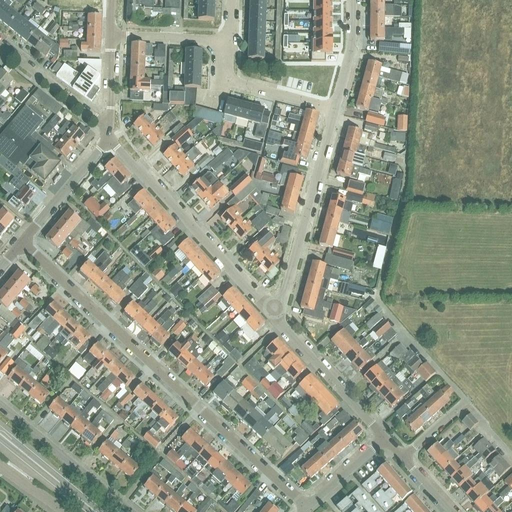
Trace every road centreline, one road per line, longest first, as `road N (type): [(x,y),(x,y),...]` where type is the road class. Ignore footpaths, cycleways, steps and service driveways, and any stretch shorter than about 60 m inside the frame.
road 1 (residential): [(307,511),(22,247)]
road 2 (residential): [(275,317),(107,138)]
road 3 (residential): [(275,317),(335,108)]
road 4 (residential): [(124,511),(0,405)]
road 5 (residential): [(381,438),(275,317)]
road 6 (residential): [(107,138),(81,106),(1,45)]
road 7 (residential): [(22,247),(107,138)]
road 8 (secondary): [(0,434),(94,511)]
